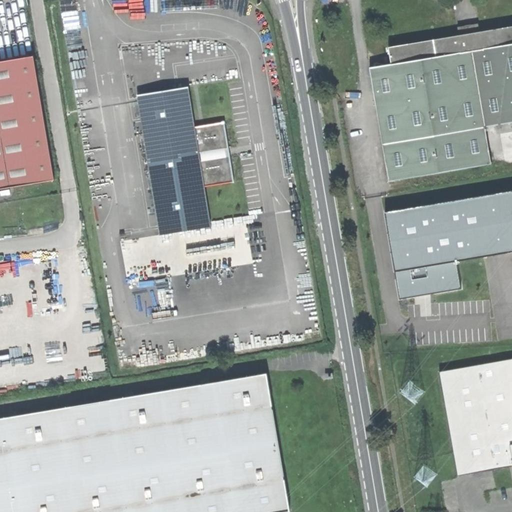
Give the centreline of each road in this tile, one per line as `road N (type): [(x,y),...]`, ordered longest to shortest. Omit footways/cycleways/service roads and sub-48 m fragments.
road 1 (secondary): [(378,511),(293,10)]
road 2 (unknown): [(108,50),(132,215)]
road 3 (unknown): [(351,0),(369,159)]
road 4 (unknown): [(100,0),(108,50),(188,62)]
